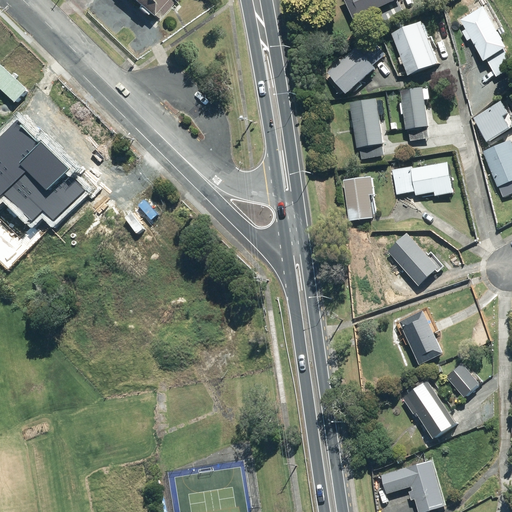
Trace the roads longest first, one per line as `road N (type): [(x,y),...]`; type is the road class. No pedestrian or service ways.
road 1 (trunk): [(294,256),(334,511)]
road 2 (tertiary): [(205,179),(23,0)]
road 3 (trunk): [(256,0),(286,192)]
road 4 (tertiary): [(294,256),(236,220),(205,179)]
